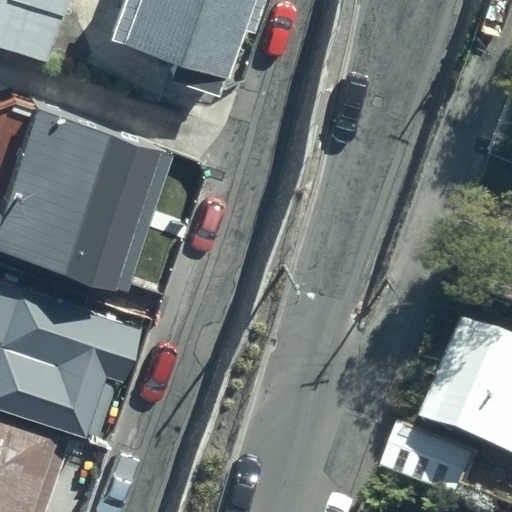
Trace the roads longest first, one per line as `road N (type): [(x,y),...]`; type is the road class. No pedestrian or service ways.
road 1 (residential): [(133,511),(235,220),(300,0)]
road 2 (residential): [(268,511),(387,94)]
